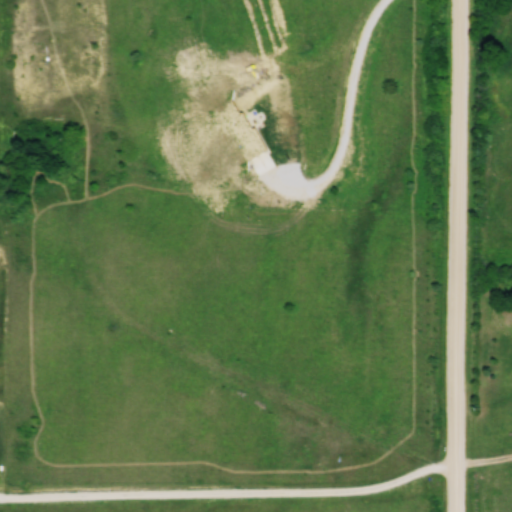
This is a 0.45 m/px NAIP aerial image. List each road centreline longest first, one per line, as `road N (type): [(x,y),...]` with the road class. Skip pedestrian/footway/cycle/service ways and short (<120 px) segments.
road 1 (residential): [(457,284),(458,0)]
road 2 (residential): [(455,511),(457,284)]
